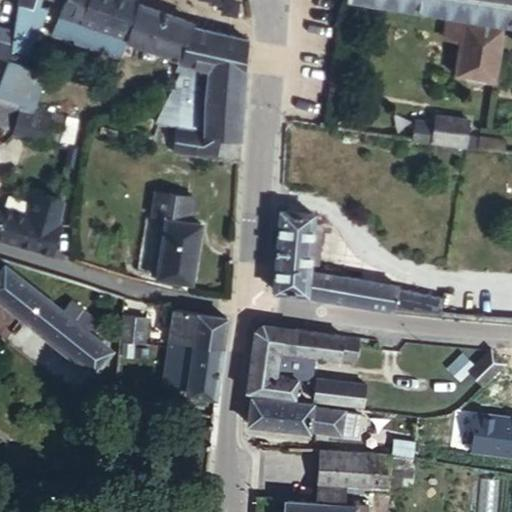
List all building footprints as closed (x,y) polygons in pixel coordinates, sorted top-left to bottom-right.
[(147,29),(156,0),(55,0),(75,6),(71,20),(106,31),(109,18),(147,29)] [(194,51),(206,20),(206,14),(193,10),(159,0),(156,0),(147,29),(145,33),(194,51)] [(511,0),(388,0),(453,10),(448,35),(469,38),(463,73),(504,82),(511,22),(511,0)] [(0,42),(8,45),(13,31),(7,29),(10,18),(0,15),(0,42)] [(227,125),(247,128),(261,34),(206,20),(194,51),(192,56),(236,68),(227,125)] [(13,31),(8,45),(32,52),(37,41),(38,37),(13,31)] [(37,41),(32,52),(44,56),(49,41),(38,37),(37,41)] [(110,75),(123,80),(134,56),(121,50),(110,75)] [(40,98),(0,87),(0,92),(0,105),(36,112),(40,98)] [(161,125),(162,116),(146,114),(145,122),(161,125)] [(412,138),(503,151),(505,140),(467,135),(469,120),(434,114),(433,122),(415,120),(412,138)] [(223,149),(227,125),(162,116),(161,125),(145,122),(142,138),(223,149)] [(244,151),(247,128),(227,125),(223,149),(244,151)] [(196,183),(160,177),(154,205),(167,209),(154,264),(186,273),(202,211),(189,207),(196,183)] [(26,194),(22,211),(39,215),(43,198),(26,194)] [(53,200),(43,198),(39,215),(48,217),(53,200)] [(0,204),(0,230),(48,244),(55,219),(48,217),(39,215),(22,211),(0,204)] [(277,297),(448,313),(450,296),(394,292),(396,284),(313,277),(317,220),(281,214),(277,297)] [(0,267),(0,302),(77,360),(91,347),(95,339),(0,267)] [(216,318),(160,306),(153,353),(213,363),(216,318)] [(125,314),(124,340),(146,341),(148,315),(125,314)] [(382,358),(373,337),(369,341),(252,331),(245,393),(289,397),(290,375),(274,373),(262,372),(264,357),(275,357),(362,368),(363,355),(382,358)] [(93,371),(105,359),(91,347),(77,360),(93,371)] [(457,368),(464,361),(453,351),(439,363),(451,376),(457,368)] [(213,363),(153,353),(151,367),(164,370),(162,392),(210,396),(213,363)] [(469,355),(464,361),(457,368),(468,378),(480,362),(469,355)] [(274,373),(275,357),(264,357),(262,372),(274,373)] [(312,380),(309,399),(356,405),(358,385),(312,380)] [(243,412),(239,436),(351,447),(355,417),(243,412)] [(511,417),(474,415),(471,449),(511,452),(511,417)] [(322,489),(338,490),(379,493),(380,468),(324,463),(322,489)] [(380,468),(379,493),(398,495),(402,469),(380,468)] [(334,511),(338,490),(322,489),(321,509),(261,503),(259,511),(334,511)] [(208,511),(208,510),(209,495),(185,496),(184,511),(208,511)]
